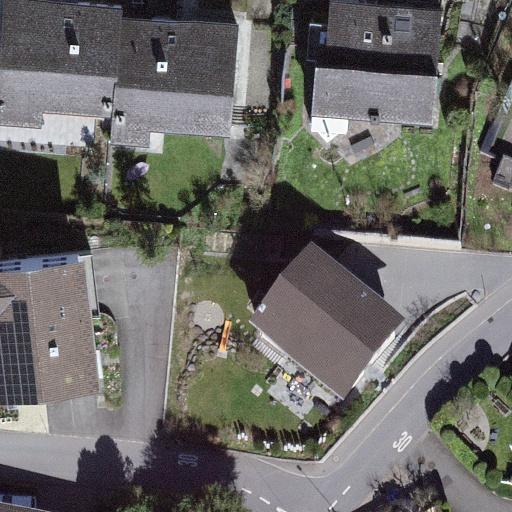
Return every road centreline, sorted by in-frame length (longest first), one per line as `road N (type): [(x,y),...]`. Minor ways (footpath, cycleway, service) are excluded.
road 1 (residential): [(272,511),(240,486),(150,465),(0,454)]
road 2 (residential): [(511,332),(334,511)]
